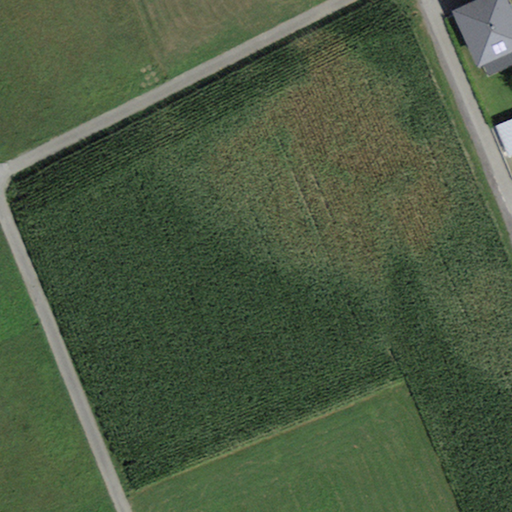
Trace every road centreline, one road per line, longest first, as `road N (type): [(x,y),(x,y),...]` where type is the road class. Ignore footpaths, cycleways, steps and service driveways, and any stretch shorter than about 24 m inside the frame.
road 1 (unclassified): [(0,171),(338,0)]
road 2 (unclassified): [(126,511),(0,202)]
road 3 (unclassified): [(424,0),(511,211)]
